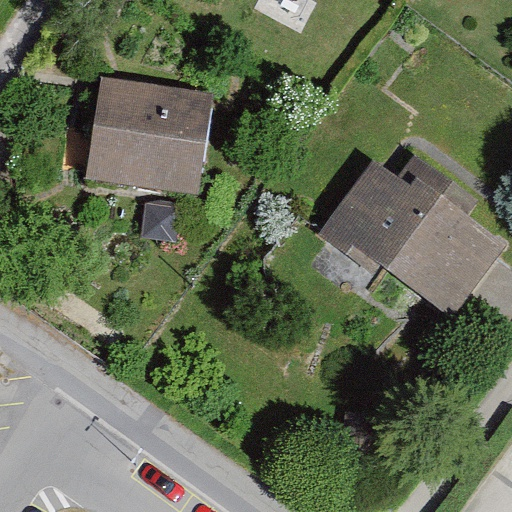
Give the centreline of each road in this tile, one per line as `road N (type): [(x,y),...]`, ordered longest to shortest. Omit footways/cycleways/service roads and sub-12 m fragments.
road 1 (unclassified): [(262,511),(0,295)]
road 2 (unclassified): [(400,511),(511,353)]
